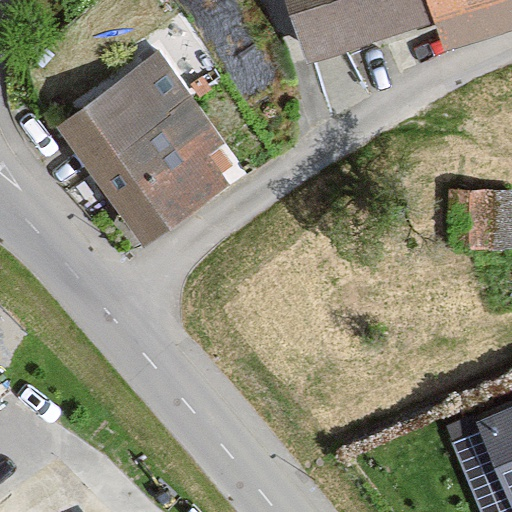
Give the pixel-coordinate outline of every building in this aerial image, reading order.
[(279,0),(298,54),(442,8),(438,0),(279,0)] [(438,0),(442,8),(464,0),(438,0)] [(70,121),(143,228),(231,168),(157,61),(70,121)] [(458,230),(511,231),(511,174),(460,173),(458,230)] [(511,511),(511,415),(475,432),(511,511)]
